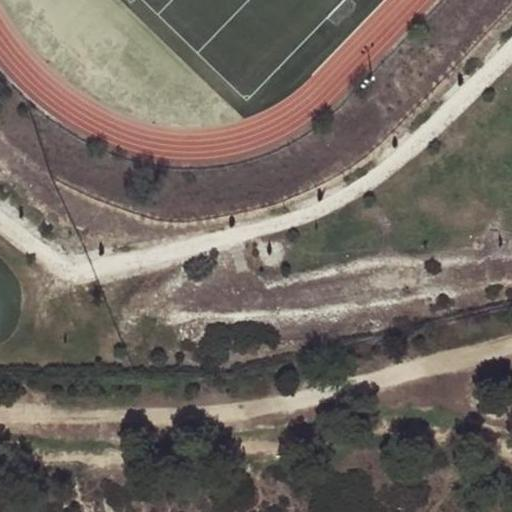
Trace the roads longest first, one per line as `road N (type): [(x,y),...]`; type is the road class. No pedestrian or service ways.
road 1 (track): [(0,414),(206,412),(353,390),(511,345)]
road 2 (track): [(389,376),(511,414)]
